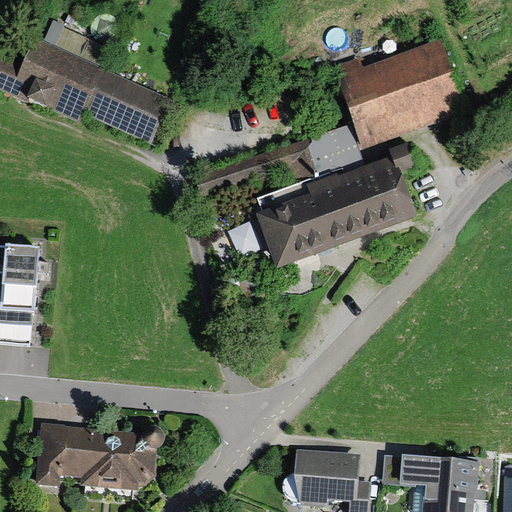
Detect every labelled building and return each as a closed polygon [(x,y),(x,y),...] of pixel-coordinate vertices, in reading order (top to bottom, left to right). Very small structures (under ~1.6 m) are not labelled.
[(165,107),(37,48),(26,72),(0,60),(0,85),(75,120),(81,109),(149,141),(165,107)] [(365,145),(461,111),(439,48),(343,82),(365,145)] [(283,264),(416,216),(401,174),(420,167),(414,148),(392,156),(395,163),(347,180),(344,171),(330,175),(318,140),(197,183),(203,198),(297,164),(304,183),(260,199),(283,264)] [(44,247),(0,243),(0,287),(2,288),(0,311),(0,342),(30,345),(35,290),(40,291),(44,247)] [(141,442),(47,433),(42,489),(56,491),(57,481),(86,484),(85,492),(134,496),(135,486),(153,488),(156,454),(161,451),(163,443),(159,437),(152,435),(145,437),(141,442)] [(359,454),(296,450),(295,474),(291,475),(288,477),(285,480),(284,483),(284,487),(284,491),(286,494),(288,497),(291,499),(293,499),(296,500),(299,500),(302,505),(328,507),(328,500),(350,502),(348,511),(369,511),(371,481),(358,480),(359,454)] [(472,511),(477,462),(385,454),(383,482),(428,486),(425,511),(472,511)]
